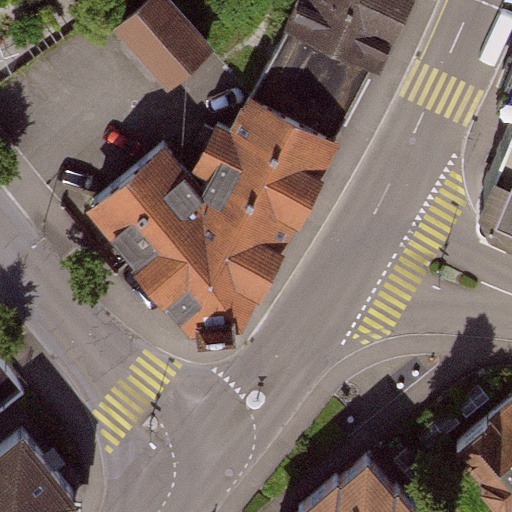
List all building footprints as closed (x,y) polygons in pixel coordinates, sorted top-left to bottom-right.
[(205,39),(170,0),(139,0),(114,22),(162,76),(205,39)] [(398,0),(280,0),(275,14),(284,18),(373,57),(398,0)] [(250,90),(325,131),(373,57),(284,18),(250,90)] [(250,90),(241,85),(222,126),(203,114),(176,163),(156,135),(79,198),(191,327),(205,328),(217,327),(229,319),(325,131),(250,90)] [(511,120),(486,181),(511,191),(511,120)] [(511,511),(511,393),(453,442),(511,511)] [(15,417),(0,429),(0,511),(63,511),(79,500),(15,417)] [(430,511),(371,443),(288,511),(430,511)]
